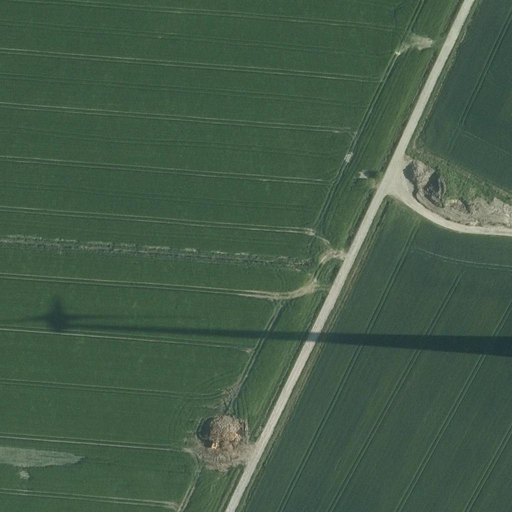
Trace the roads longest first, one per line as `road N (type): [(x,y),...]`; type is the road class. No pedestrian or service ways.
road 1 (track): [(233,511),(473,0)]
road 2 (track): [(387,179),(445,222),(511,224)]
